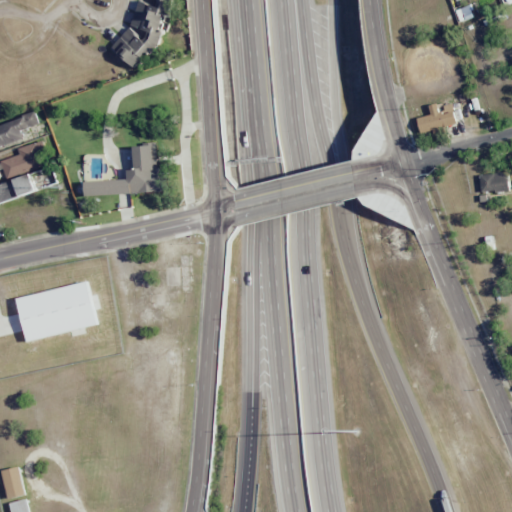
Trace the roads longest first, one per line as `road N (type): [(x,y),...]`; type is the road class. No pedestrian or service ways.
road 1 (motorway): [(446,511),(366,308),(319,106),(305,0)]
road 2 (motorway): [(332,511),(284,0)]
road 3 (secondary): [(203,0),(219,213),(195,502)]
road 4 (secondary): [(511,422),(404,160),(372,0)]
road 5 (motorway): [(267,233),(293,511)]
road 6 (motorway): [(251,279),(245,511)]
road 7 (tertiary): [(219,213),(0,257)]
road 8 (motorway): [(341,214),(333,0)]
road 9 (motorway): [(247,0),(259,133)]
